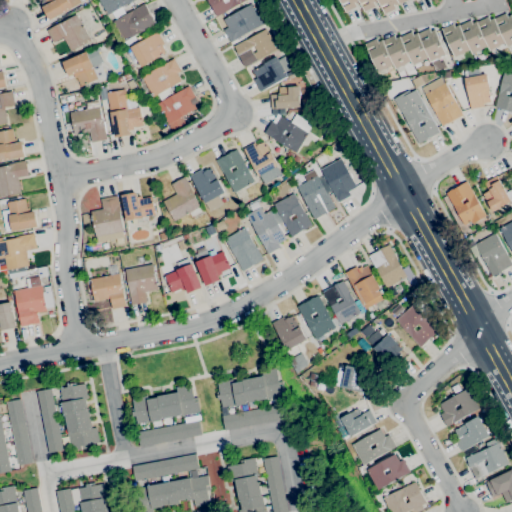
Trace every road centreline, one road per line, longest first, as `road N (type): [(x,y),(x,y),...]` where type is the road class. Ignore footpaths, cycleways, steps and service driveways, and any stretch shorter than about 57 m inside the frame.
road 1 (tertiary): [(296,0),(511,391)]
road 2 (residential): [(0,362),(226,313),(403,193)]
road 3 (residential): [(0,35),(9,34),(40,84),(68,223),(66,289),(76,348)]
road 4 (residential): [(45,474),(281,430)]
road 5 (residential): [(459,511),(401,402),(478,329)]
road 6 (residential): [(61,176),(151,161),(236,116)]
road 7 (residential): [(236,116),(172,0)]
road 8 (residential): [(28,393),(51,511)]
